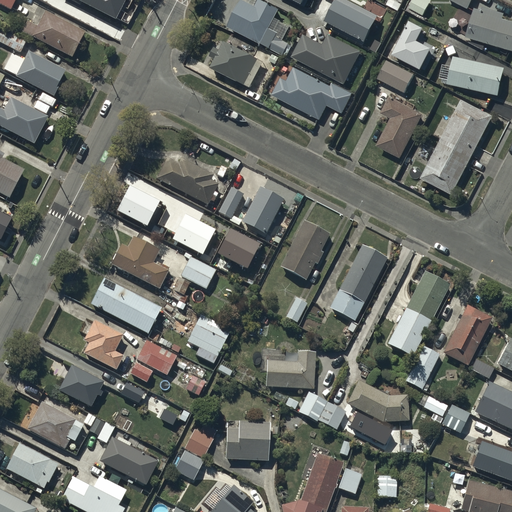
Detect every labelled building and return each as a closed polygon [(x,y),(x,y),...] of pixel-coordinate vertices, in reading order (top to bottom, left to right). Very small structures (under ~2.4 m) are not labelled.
[(17,0),(0,0),(0,5),(12,12),(17,0)] [(78,0),(116,19),(125,0),(78,0)] [(256,0),(254,6),(242,0),(240,0),(226,27),(284,56),(290,45),(274,37),(277,32),(268,28),(278,9),(259,0),(256,0)] [(376,16),(346,0),(334,0),(324,21),(363,41),(376,16)] [(402,6),(391,0),(388,6),(399,12),(402,6)] [(433,2),(429,0),(415,0),(410,10),(424,18),(433,2)] [(474,0),(448,0),(449,1),(469,11),(474,0)] [(511,53),(511,23),(504,21),(506,16),(483,9),(482,13),(477,11),(468,41),(511,53)] [(85,31),(46,10),(38,25),(28,19),(22,30),(72,56),(85,31)] [(425,31),(411,24),(393,58),(422,73),(433,51),(418,44),(425,31)] [(451,37),(433,28),(428,37),(447,47),(451,37)] [(26,44),(2,32),(0,35),(0,43),(21,54),(26,44)] [(322,45),(303,35),(291,57),(343,84),(360,51),(327,34),(322,45)] [(380,43),(375,40),(370,49),(376,52),(380,43)] [(262,61),(224,42),(220,50),(213,47),(208,56),(214,59),(210,68),(248,87),(262,61)] [(398,46),(391,43),(388,50),(395,53),(398,46)] [(67,70),(29,51),(25,58),(12,51),(4,67),(17,74),(16,75),(54,95),(67,70)] [(281,59),(274,56),(270,63),(277,66),(281,59)] [(500,98),(506,71),(455,60),(453,68),(444,66),(441,81),(449,83),(448,87),(500,98)] [(415,76),(388,62),(378,81),(406,95),(415,76)] [(330,87),(292,68),(286,80),(280,77),(270,95),(319,120),(326,106),(342,114),(352,93),(332,83),(330,87)] [(48,116),(11,97),(5,109),(0,106),(0,124),(34,143),(48,116)] [(378,149),(402,161),(425,118),(391,100),(383,117),(392,122),(378,149)] [(494,119),(463,103),(443,142),(474,158),(494,119)] [(433,147),(438,139),(428,133),(423,142),(433,147)] [(474,158),(443,142),(422,181),(454,198),(474,158)] [(5,153),(0,150),(0,191),(9,196),(23,169),(2,158),(5,153)] [(177,161),(165,155),(154,177),(206,203),(208,198),(213,200),(217,192),(213,190),(217,182),(210,179),(213,172),(180,156),(177,161)] [(240,161),(234,158),(229,166),(235,170),(240,161)] [(160,200),(130,185),(117,210),(147,225),(160,200)] [(242,193),(231,186),(218,210),(229,217),(242,193)] [(281,197),(259,186),(241,220),(263,232),(281,197)] [(0,239),(1,240),(12,219),(0,212),(0,211),(2,209),(0,208),(0,239)] [(216,229),(186,214),(176,233),(173,238),(203,254),(216,229)] [(241,219),(232,214),(229,219),(238,224),(241,219)] [(329,231),(303,218),(278,265),(305,279),(314,261),(317,262),(322,251),(319,250),(329,231)] [(260,243),(230,228),(218,253),(248,268),(260,243)] [(158,248),(132,235),(127,245),(120,242),(110,262),(158,286),(167,269),(152,262),(158,248)] [(386,257),(361,245),(338,288),(363,301),(386,257)] [(215,268),(190,255),(180,274),(205,287),(215,268)] [(448,282),(423,270),(387,342),(412,355),(448,282)] [(160,306),(103,277),(90,302),(146,331),(160,306)] [(188,282),(179,277),(173,288),(182,294),(188,282)] [(361,303),(337,290),(328,306),(353,319),(361,303)] [(306,303),(296,297),(286,316),(297,321),(306,303)] [(185,304),(179,301),(176,305),(182,309),(185,304)] [(491,317),(466,304),(442,351),(467,364),(491,317)] [(230,329),(200,314),(187,340),(199,346),(195,354),(213,362),(230,329)] [(121,334),(92,319),(82,338),(87,341),(82,351),(115,367),(121,355),(112,350),(121,334)] [(356,326),(351,323),(347,329),(352,332),(356,326)] [(511,339),(510,338),(497,362),(511,369),(511,339)] [(175,355),(145,340),(136,358),(166,374),(175,355)] [(180,347),(174,343),(171,348),(177,352),(180,347)] [(438,354),(422,346),(405,380),(421,388),(438,354)] [(297,361),(267,360),(265,385),(313,387),(315,351),(297,350),(297,361)] [(492,368),(475,359),(470,369),(487,377),(492,368)] [(151,371),(136,362),(130,372),(145,381),(151,371)] [(104,380),(70,363),(57,388),(91,405),(97,394),(100,395),(102,391),(99,390),(104,380)] [(231,371),(220,364),(218,368),(229,375),(231,371)] [(205,370),(194,365),(191,371),(201,377),(205,370)] [(204,381),(192,375),(186,388),(198,394),(204,381)] [(387,395),(358,380),(346,403),(383,422),(409,420),(407,394),(387,395)] [(144,391),(126,381),(120,392),(138,401),(144,391)] [(511,391),(488,381),(474,411),(511,429),(511,391)] [(326,401),(308,391),(297,411),(316,420),(326,401)] [(446,406),(428,396),(423,406),(441,416),(446,406)] [(298,402),(288,397),(285,404),(294,408),(298,402)] [(74,418),(41,400),(26,428),(64,448),(69,439),(64,436),(74,418)] [(345,411),(327,401),(317,419),(336,429),(345,411)] [(469,413),(451,405),(442,423),(459,432),(469,413)] [(129,418),(117,412),(112,422),(124,428),(129,418)] [(95,417),(88,413),(84,421),(90,425),(95,417)] [(442,418),(433,413),(429,421),(438,426),(442,418)] [(104,422),(96,418),(90,430),(98,434),(104,422)] [(270,421),(239,420),(238,428),(226,427),(225,458),(268,460),(270,421)] [(215,431),(197,421),(183,447),(202,456),(215,431)] [(114,426),(105,422),(97,437),(107,442),(114,426)] [(182,425),(176,422),(172,431),(177,433),(182,425)] [(156,460),(111,436),(99,460),(143,484),(156,460)] [(389,437),(378,437),(378,449),(388,450),(389,437)] [(350,443),(344,441),(339,452),(346,455),(350,443)] [(511,451),(481,441),(472,466),(511,480),(511,451)] [(58,462),(19,442),(6,467),(43,486),(46,480),(48,481),(58,462)] [(203,460),(184,451),(174,469),(193,479),(203,460)] [(321,511),(340,463),(317,454),(300,498),(296,498),(295,502),(291,511),(321,511)] [(360,474),(345,469),(338,487),(353,493),(360,474)] [(119,499),(72,475),(60,497),(88,511),(120,511),(123,508),(116,504),(119,499)] [(125,489),(98,475),(94,485),(120,499),(125,489)] [(396,476),(376,475),(375,496),(395,496),(396,476)] [(511,511),(511,491),(468,480),(460,509),(467,511),(511,511)] [(254,501),(233,484),(209,511),(253,511),(248,508),(254,501)] [(36,511),(35,507),(0,487),(0,511),(36,511)] [(296,511),(295,502),(282,504),(283,511),(296,511)] [(448,511),(449,509),(429,503),(426,511),(448,511)]
